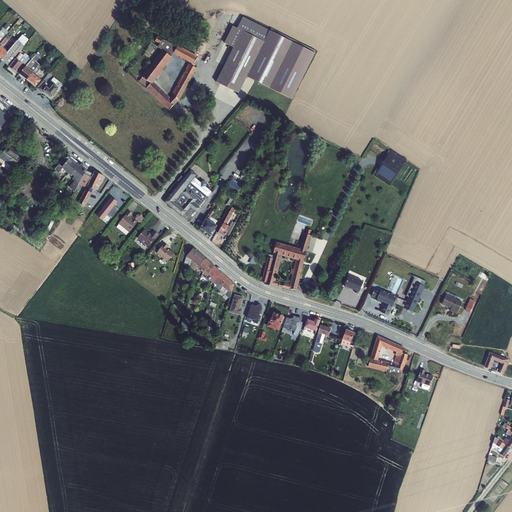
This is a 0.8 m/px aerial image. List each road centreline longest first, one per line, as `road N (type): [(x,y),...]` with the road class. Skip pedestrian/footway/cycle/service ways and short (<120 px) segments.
road 1 (secondary): [(511,383),(258,289),(0,83)]
road 2 (track): [(0,309),(20,321),(48,511)]
